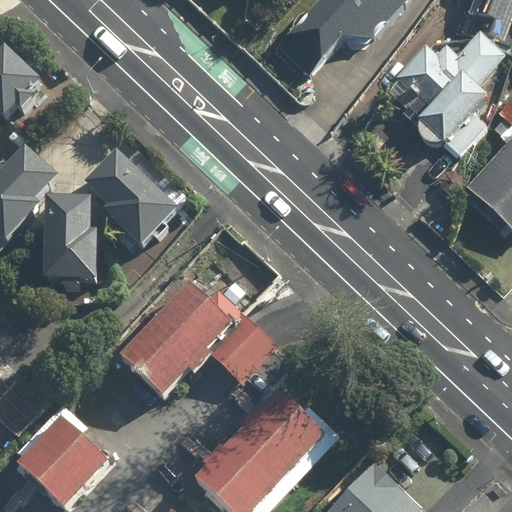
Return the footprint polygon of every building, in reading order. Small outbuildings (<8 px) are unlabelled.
[(329,0),(288,40),(320,72),(352,41),(362,52),(415,0),(329,0)] [(504,24),(499,39),(511,43),(511,0),(509,0),(511,1),(511,4),(511,7),(491,0),(485,17),(504,24)] [(432,148),(447,146),(450,142),(455,146),(501,91),(495,86),(511,65),(511,50),(489,31),(468,57),(454,46),(446,56),(435,47),(405,84),(425,100),(415,112),(428,123),(424,128),(425,142),(432,148)] [(16,53),(0,38),(0,102),(19,120),(55,80),(19,49),(16,53)] [(496,131),(506,139),(511,132),(511,105),(502,117),(506,120),(496,131)] [(0,149),(9,140),(4,135),(14,126),(0,110),(0,149)] [(6,235),(15,244),(18,241),(21,243),(56,206),(50,200),(71,178),(39,147),(0,187),(0,223),(9,232),(6,235)] [(129,151),(100,183),(128,209),(123,214),(157,246),(192,210),(129,151)] [(511,151),(467,202),(508,238),(511,233),(511,151)] [(105,232),(106,198),(60,197),(57,280),(110,282),(112,233),(105,232)] [(241,317),(198,280),(127,363),(170,399),(209,353),(241,317)] [(241,317),(209,353),(224,367),(250,389),(282,353),(262,336),(241,317)] [(74,389),(44,360),(0,404),(0,420),(22,442),(74,389)] [(263,511),(333,440),(286,396),(213,471),(255,511),(263,511)] [(118,463),(77,421),(27,470),(67,511),(118,463)] [(430,511),(462,478),(418,438),(388,471),(383,466),(346,507),(343,504),(335,511),(430,511)]
